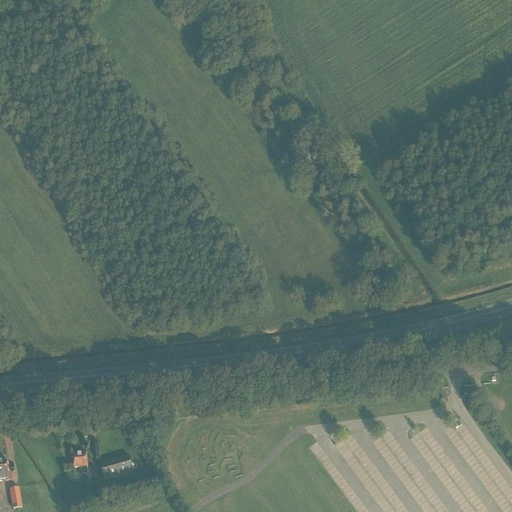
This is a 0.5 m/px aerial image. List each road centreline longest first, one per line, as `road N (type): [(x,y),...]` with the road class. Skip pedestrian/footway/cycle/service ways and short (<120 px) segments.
road 1 (trunk): [(0,385),(296,353),(511,307)]
road 2 (unclassified): [(0,411),(511,364)]
